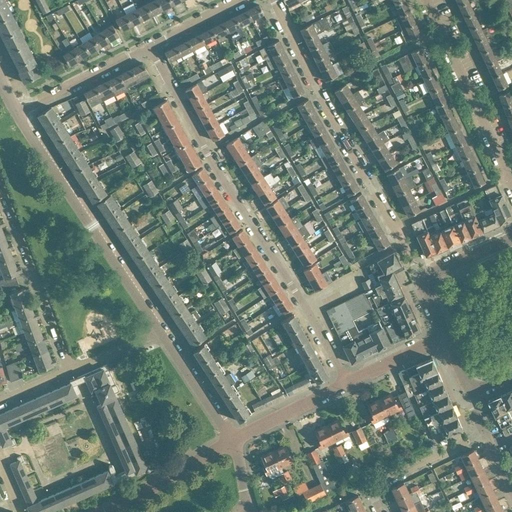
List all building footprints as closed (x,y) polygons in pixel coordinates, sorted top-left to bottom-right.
[(36,63),(5,0),(0,0),(0,32),(17,66),(14,67),(17,73),(19,72),(35,64),(35,63),(36,63)] [(50,11),(44,0),(35,0),(43,14),(50,11)] [(162,10),(156,0),(154,0),(146,4),(152,15),(162,10)] [(173,5),(170,0),(156,0),(162,10),(173,5)] [(297,0),(283,0),(287,8),(299,3),(297,0)] [(357,7),(353,0),(348,0),(353,9),(357,7)] [(409,11),(404,0),(402,0),(395,4),(400,16),(409,11)] [(474,13),(468,1),(459,5),(464,17),(474,13)] [(152,15),(146,4),(135,10),(141,21),(152,15)] [(264,14),(262,10),(259,4),(247,10),(252,20),(264,14)] [(352,16),(347,6),(342,8),(347,18),(352,16)] [(125,15),(126,14),(123,9),(113,15),(121,31),(131,26),(125,15)] [(135,10),(126,14),(125,15),(131,26),(141,21),(135,10)] [(252,20),(247,10),(235,16),(240,26),(252,20)] [(415,23),(409,11),(400,16),(396,18),(402,30),(415,23)] [(511,23),(506,12),(502,14),(508,26),(511,23)] [(480,25),(474,13),(464,17),(470,30),(480,25)] [(240,26),(235,16),(223,22),(228,32),(240,26)] [(330,21),(327,16),(299,29),(305,39),(316,34),(317,34),(329,28),(326,23),(330,21)] [(356,26),(352,16),(347,18),(340,22),(342,26),(349,23),(352,29),(356,26)] [(228,32),(223,22),(211,28),(216,38),(228,32)] [(421,35),(415,23),(402,30),(400,31),(406,42),(421,35)] [(119,35),(112,25),(102,31),(109,42),(119,35)] [(485,37),(491,34),(487,27),(482,30),(480,25),(470,30),(475,41),(485,36),(485,37)] [(216,38),(211,28),(200,34),(204,44),(216,38)] [(109,42),(102,31),(92,37),(99,48),(109,42)] [(204,44),(200,34),(188,40),(192,50),(204,44)] [(322,44),(317,34),(316,34),(305,39),(310,50),(322,44)] [(491,49),(485,37),(485,36),(475,41),(481,53),(491,49)] [(99,48),(92,37),(83,43),(89,54),(99,48)] [(73,49),(66,38),(62,41),(68,52),(63,55),(70,66),(79,60),(73,49)] [(380,55),(375,46),(386,40),(385,38),(374,44),(374,43),(369,45),(375,57),(380,55)] [(192,50),(188,40),(176,46),(181,56),(192,50)] [(284,51),(278,40),(268,45),(273,56),(284,51)] [(89,54),(83,43),(73,49),(79,60),(89,54)] [(315,60),(327,54),(322,44),(310,50),(315,60)] [(240,55),(252,49),(249,45),(238,51),(240,55)] [(181,56),(176,46),(164,52),(169,62),(181,56)] [(502,58),(496,46),(491,49),(481,53),(486,65),(496,60),(497,61),(502,58)] [(427,61),(421,47),(403,55),(410,69),(418,65),(427,61)] [(289,61),(284,51),(273,56),(266,60),(271,70),(278,66),(289,61)] [(332,65),(327,54),(315,60),(320,71),(332,65)] [(217,68),(229,61),(226,57),(214,63),(217,68)] [(205,74),(217,68),(214,63),(208,67),(203,58),(199,60),(204,69),(203,69),(205,74)] [(502,72),(497,61),(496,60),(486,65),(492,77),(502,72)] [(294,72),(289,61),(278,66),(284,77),(294,72)] [(434,74),(427,61),(418,65),(424,79),(434,74)] [(150,76),(146,69),(143,63),(131,69),(138,83),(150,76)] [(40,74),(35,64),(19,72),(24,83),(42,74),(40,74)] [(219,76),(234,68),(232,64),(217,72),(219,76)] [(337,75),(332,65),(320,71),(326,81),(337,75)] [(380,73),(377,68),(371,71),(374,76),(380,73)] [(138,83),(131,69),(119,75),(126,89),(138,83)] [(299,82),(294,72),(284,77),(288,87),(299,82)] [(508,84),(502,72),(492,77),(498,89),(508,85),(508,84)] [(383,79),(381,77),(380,73),(374,76),(377,82),(383,79)] [(407,86),(400,74),(392,77),(387,80),(390,86),(391,86),(394,92),(407,86)] [(424,79),(416,83),(423,96),(430,92),(440,88),(434,74),(424,79)] [(126,89),(119,75),(107,81),(114,94),(115,96),(127,90),(126,89)] [(202,93),(207,90),(202,80),(185,90),(191,100),(202,94),(202,93)] [(114,94),(107,81),(95,87),(102,101),(110,97),(109,96),(114,94)] [(304,92),(299,82),(288,87),(293,97),(304,92)] [(352,94),(346,83),(334,91),(341,101),(352,94)] [(388,89),(385,84),(377,89),(379,93),(388,89)] [(102,101),(95,87),(84,93),(91,107),(102,101)] [(447,101),(440,88),(430,92),(437,106),(447,101)] [(161,98),(157,89),(150,93),(152,96),(148,98),(149,99),(147,100),(149,105),(161,98)] [(347,111),(359,104),(364,100),(358,90),(352,94),(341,101),(347,111)] [(402,90),(395,93),(398,99),(405,96),(402,90)] [(511,103),(511,100),(508,91),(498,94),(503,107),(511,103)] [(208,104),(202,94),(191,100),(196,110),(208,104)] [(259,98),(262,105),(269,102),(266,96),(259,98)] [(131,98),(108,111),(111,117),(134,105),(131,98)] [(314,109),(308,99),(297,105),(300,110),(296,113),(299,118),(303,115),(314,109)] [(172,111),(166,100),(153,107),(160,118),(172,111)] [(453,114),(447,101),(437,106),(443,119),(453,114)] [(511,103),(503,107),(508,119),(511,117),(511,103)] [(214,114),(208,104),(196,110),(202,120),(214,114)] [(365,113),(359,104),(347,111),(353,120),(365,113)] [(73,133),(65,120),(61,123),(51,107),(37,115),(45,128),(44,128),(47,133),(48,132),(56,144),(69,135),(73,133)] [(256,117),(251,107),(247,109),(246,109),(241,111),(242,114),(247,111),(251,119),(256,117)] [(320,120),(314,109),(303,115),(309,125),(320,120)] [(178,121),(172,111),(160,118),(165,128),(178,121)] [(115,123),(126,117),(123,113),(118,116),(118,115),(112,118),(115,123)] [(273,116),(284,132),(289,128),(278,113),(273,116)] [(371,123),(365,113),(353,120),(359,130),(371,123)] [(219,124),(214,114),(202,120),(207,130),(219,124)] [(459,128),(453,114),(443,119),(450,133),(459,128)] [(232,130),(250,120),(248,116),(235,122),(235,123),(230,126),(232,130)] [(270,130),(264,120),(253,127),(259,137),(266,133),(270,130)] [(325,129),(320,120),(309,125),(315,135),(325,129)] [(171,139),(184,132),(178,121),(165,128),(171,139)] [(377,133),(371,123),(359,130),(366,141),(377,133)] [(224,134),(219,124),(207,130),(213,141),(224,134)] [(288,137),(285,132),(283,134),(280,128),(275,131),(281,141),(288,137)] [(465,142),(459,128),(450,133),(456,146),(465,142)] [(320,145),(331,139),(325,129),(315,135),(315,136),(310,140),(315,148),(320,145)] [(384,143),(389,139),(383,130),(378,133),(377,133),(366,141),(372,151),(384,143)] [(177,150),(190,142),(184,132),(171,139),(177,150)] [(244,147),(252,142),(250,138),(247,140),(243,134),(226,144),(232,154),(244,147)] [(74,173),(88,164),(69,135),(56,144),(63,156),(62,157),(65,162),(67,161),(74,173)] [(162,144),(158,139),(154,141),(157,147),(162,144)] [(336,149),(331,139),(320,145),(326,155),(336,149)] [(196,153),(190,142),(177,150),(183,160),(196,153)] [(472,155),(465,142),(456,146),(459,153),(462,159),(472,155)] [(390,153),(384,143),(372,151),(379,160),(390,153)] [(250,157),(244,147),(232,154),(239,164),(250,157)] [(331,165),(342,159),(336,149),(326,155),(321,158),(326,168),(331,165)] [(288,161),(282,150),(278,153),(284,163),(288,161)] [(107,151),(100,154),(103,159),(110,156),(107,151)] [(189,171),(201,164),(202,164),(196,153),(183,160),(189,171)] [(262,163),(256,153),(251,157),(250,157),(239,164),(245,174),(262,163)] [(302,164),(306,162),(302,153),(298,155),(302,164)] [(396,163),(390,153),(379,160),(385,170),(396,163)] [(434,160),(442,157),(441,154),(433,157),(428,159),(435,172),(439,170),(434,160)] [(478,169),(472,155),(462,159),(468,173),(478,169)] [(174,165),(170,159),(166,162),(169,168),(174,165)] [(348,170),(342,159),(331,165),(337,175),(348,170)] [(265,165),(263,163),(262,163),(245,174),(252,184),(263,177),(268,174),(263,167),(265,165)] [(106,193),(88,164),(74,173),(82,185),(81,186),(84,191),(85,190),(93,202),(107,194),(106,193)] [(411,175),(411,176),(419,172),(417,168),(407,173),(403,165),(386,174),(392,185),(411,175)] [(306,173),(302,167),(298,170),(301,176),(306,173)] [(433,177),(428,167),(422,170),(427,180),(433,177)] [(209,178),(203,168),(192,175),(199,185),(209,178)] [(484,182),(478,169),(468,173),(475,187),(484,182)] [(300,181),(294,170),(289,173),(291,176),(293,179),(292,179),(295,184),(300,181)] [(353,179),(348,170),(337,175),(343,185),(353,179)] [(409,189),(416,186),(411,176),(411,175),(392,185),(397,195),(409,189)] [(270,186),(263,177),(252,184),(258,194),(270,186)] [(438,188),(433,177),(427,180),(428,183),(430,182),(434,190),(438,188)] [(216,188),(209,178),(199,185),(205,195),(216,188)] [(358,189),(353,179),(343,185),(348,195),(358,189)] [(454,197),(447,183),(442,186),(449,199),(454,197)] [(189,191),(185,184),(178,189),(182,195),(189,191)] [(308,195),(302,184),(297,187),(304,197),(308,195)] [(511,218),(497,184),(484,190),(486,193),(485,193),(488,200),(499,224),(511,218)] [(276,197),(270,186),(258,194),(265,204),(276,197)] [(318,193),(314,187),(310,190),(313,196),(318,193)] [(211,204),(222,197),(216,188),(205,195),(198,200),(204,209),(211,204)] [(445,200),(438,188),(434,190),(432,191),(434,195),(436,194),(437,195),(432,198),(436,205),(445,200)] [(415,200),(409,189),(397,195),(402,206),(415,200)] [(361,193),(350,199),(356,209),(367,203),(361,193)] [(130,223),(110,194),(97,203),(105,215),(104,216),(107,221),(108,220),(116,232),(130,223)] [(174,202),(170,196),(166,199),(169,205),(174,202)] [(273,217),(288,207),(289,206),(283,196),(266,207),(273,217)] [(228,207),(222,197),(211,204),(214,210),(218,214),(228,207)] [(474,214),(474,213),(474,212),(472,212),(466,198),(456,203),(471,237),(482,232),(474,214)] [(420,210),(415,200),(402,206),(407,217),(420,210)] [(499,224),(488,200),(484,202),(487,209),(483,211),(482,210),(474,213),(474,214),(482,232),(499,224)] [(180,211),(174,202),(169,205),(175,214),(180,211)] [(373,213),(367,203),(356,209),(362,219),(373,213)] [(471,237),(456,203),(445,208),(460,242),(471,237)] [(234,216),(228,207),(218,214),(223,223),(223,224),(234,216)] [(294,216),(288,207),(273,217),(279,226),(294,217),(294,216)] [(460,242),(445,208),(439,211),(447,227),(440,230),(448,247),(460,242)] [(186,221),(180,211),(175,214),(181,224),(186,221)] [(364,231),(378,223),(373,213),(362,219),(357,222),(363,232),(364,231)] [(437,222),(433,214),(429,216),(433,224),(437,222)] [(285,236),(303,225),(296,215),(294,216),(294,217),(279,226),(285,236)] [(241,226),(234,216),(223,224),(223,223),(218,226),(225,236),(241,226)] [(429,235),(427,229),(422,218),(411,224),(426,257),(437,252),(429,235)] [(140,239),(130,223),(116,232),(135,260),(149,251),(146,247),(140,239)] [(384,233),(378,223),(364,231),(369,241),(373,239),(384,233)] [(303,239),(310,234),(304,224),(303,225),(285,236),(292,246),(303,238),(303,239)] [(448,247),(440,230),(436,232),(434,226),(427,229),(429,235),(437,252),(448,247)] [(249,239),(243,229),(232,237),(238,246),(249,239)] [(346,240),(344,237),(343,237),(340,231),(335,234),(341,243),(346,240)] [(389,243),(384,233),(373,239),(379,249),(389,243)] [(7,243),(4,235),(0,236),(0,249),(12,245),(11,242),(7,243)] [(198,241),(194,235),(190,238),(193,243),(198,241)] [(309,248),(303,239),(303,238),(292,246),(298,256),(309,248)] [(256,249),(249,239),(238,246),(233,249),(239,258),(244,255),(245,256),(256,249)] [(203,250),(198,241),(193,243),(199,253),(203,250)] [(0,262),(13,258),(9,249),(13,248),(12,245),(0,249),(0,262)] [(316,258),(309,248),(298,256),(305,266),(316,258)] [(251,266),(262,258),(256,249),(245,256),(251,266)] [(368,264),(367,264),(372,273),(368,275),(372,281),(393,270),(397,268),(402,266),(393,250),(368,264)] [(168,280),(157,264),(153,257),(149,251),(135,260),(143,272),(142,273),(145,278),(147,277),(155,289),(168,280)] [(346,259),(343,254),(338,257),(340,260),(333,264),(335,266),(341,262),(346,259)] [(18,282),(15,275),(18,273),(18,272),(22,271),(20,265),(16,267),(13,258),(0,262),(0,267),(4,278),(0,279),(0,285),(1,289),(18,282)] [(212,264),(208,258),(204,261),(207,267),(212,264)] [(268,268),(262,258),(251,266),(257,276),(268,268)] [(321,274),(315,263),(304,270),(309,281),(321,274)] [(218,274),(222,271),(219,266),(215,269),(212,264),(207,267),(213,277),(218,274)] [(275,278),(268,268),(257,276),(263,285),(275,278)] [(368,298),(399,284),(393,270),(372,281),(374,286),(364,291),(368,298)] [(224,283),(218,274),(213,277),(219,286),(224,283)] [(327,284),(321,274),(309,281),(315,291),(327,284)] [(263,285),(257,289),(264,298),(270,294),(270,295),(281,287),(275,278),(263,285)] [(372,285),(368,278),(362,282),(365,288),(372,285)] [(183,302),(168,280),(155,289),(162,300),(161,301),(164,306),(165,305),(174,317),(187,308),(183,302)] [(30,304),(27,295),(31,294),(29,288),(25,290),(24,288),(21,290),(18,282),(1,289),(4,296),(10,294),(16,310),(30,304)] [(377,307),(404,295),(399,284),(368,298),(371,304),(374,302),(377,307)] [(287,297),(281,287),(270,295),(276,304),(287,297)] [(358,331),(353,320),(374,310),(373,309),(371,304),(368,298),(364,291),(344,301),(327,310),(326,310),(331,320),(343,346),(342,346),(351,363),(351,364),(352,363),(371,354),(390,344),(382,327),(379,321),(358,331)] [(385,325),(412,313),(404,295),(377,307),(373,309),(374,311),(382,327),(385,325)] [(294,306),(287,297),(276,304),(282,314),(294,306)] [(236,303),(232,298),(228,300),(231,306),(236,303)] [(39,314),(37,311),(34,313),(30,304),(16,310),(21,321),(39,314)] [(190,313),(187,308),(174,317),(182,329),(180,330),(183,335),(185,334),(193,346),(206,337),(195,321),(200,317),(195,310),(190,313)] [(420,331),(412,313),(385,325),(394,343),(405,337),(418,332),(420,331)] [(39,327),(35,318),(40,317),(39,314),(21,321),(25,332),(39,327)] [(304,334),(294,314),(282,321),(296,345),(310,338),(307,333),(304,334)] [(247,323),(244,317),(239,320),(242,326),(247,323)] [(16,322),(15,319),(6,322),(5,320),(0,321),(0,328),(7,326),(16,322)] [(253,327),(251,328),(247,323),(242,326),(245,331),(246,331),(249,335),(255,331),(253,327)] [(42,336),(39,327),(25,332),(29,344),(47,338),(46,335),(42,336)] [(47,350),(44,342),(48,340),(47,338),(29,344),(34,356),(47,350)] [(276,352),(268,338),(255,345),(269,369),(278,364),(279,364),(280,363),(277,356),(272,359),(270,355),(276,352)] [(317,359),(310,344),(312,343),(310,338),(296,345),(299,352),(295,354),(294,356),(298,363),(301,364),(304,361),(309,370),(323,363),(320,357),(317,359)] [(252,346),(250,342),(243,346),(245,350),(252,346)] [(220,368),(204,344),(193,351),(205,371),(203,372),(206,377),(220,368)] [(255,350),(252,346),(245,350),(248,354),(255,350)] [(57,363),(54,358),(51,359),(47,350),(34,356),(39,371),(53,366),(53,365),(57,363)] [(437,371),(432,358),(405,369),(398,373),(403,385),(437,371)] [(21,368),(18,361),(13,363),(17,379),(23,377),(21,368)] [(17,379),(13,363),(6,365),(11,382),(17,379)] [(327,376),(324,369),(326,368),(323,363),(309,370),(316,382),(327,376)] [(145,465),(114,394),(119,391),(116,385),(115,385),(106,365),(94,370),(83,375),(85,380),(92,396),(91,396),(93,402),(95,401),(126,471),(116,476),(114,472),(115,471),(113,467),(112,466),(111,465),(110,465),(109,466),(109,467),(109,468),(110,470),(107,471),(112,483),(136,473),(143,470),(144,471),(145,472),(146,472),(147,472),(148,472),(148,471),(149,471),(149,470),(150,470),(150,469),(150,468),(150,467),(149,467),(149,466),(148,466),(147,465),(146,465),(145,465)] [(236,382),(229,372),(225,376),(220,368),(206,377),(209,381),(211,380),(220,394),(218,395),(221,400),(235,391),(231,385),(236,382)] [(251,370),(241,376),(245,382),(255,376),(251,370)] [(442,383),(437,371),(403,385),(406,391),(408,397),(414,394),(442,383)] [(81,393),(76,384),(85,380),(83,375),(67,382),(68,385),(47,394),(52,406),(76,395),(81,393)] [(301,390),(297,383),(293,385),(296,392),(301,390)] [(447,394),(442,383),(414,394),(419,406),(447,394)] [(296,392),(293,385),(288,387),(292,394),(296,392)] [(511,389),(501,395),(509,412),(510,414),(511,414),(511,415),(511,389)] [(250,414),(235,391),(221,400),(224,405),(227,403),(239,422),(250,414)] [(415,414),(408,397),(406,391),(398,395),(408,417),(415,414)] [(52,406),(47,394),(23,404),(28,416),(52,406)] [(402,409),(398,401),(395,402),(390,394),(378,400),(386,416),(387,416),(402,409)] [(452,406),(447,394),(419,406),(424,417),(452,406)] [(509,412),(501,395),(489,401),(502,427),(510,424),(511,426),(503,429),(506,436),(511,433),(511,415),(511,414),(510,414),(509,412)] [(386,416),(378,400),(367,405),(371,414),(369,415),(373,423),(376,428),(386,423),(389,430),(384,432),(389,443),(399,438),(394,429),(393,430),(389,421),(390,420),(387,416),(386,416)] [(28,416),(23,404),(0,414),(0,416),(5,427),(28,416)] [(457,418),(452,406),(424,417),(429,429),(457,418)] [(398,427),(394,418),(390,420),(389,421),(393,430),(394,429),(398,427)] [(462,428),(457,418),(429,429),(434,440),(462,428)] [(349,434),(345,427),(342,428),(338,420),(326,425),(333,442),(349,434)] [(333,442),(326,425),(314,431),(318,440),(317,441),(320,448),(333,442)] [(5,427),(0,428),(0,442),(2,447),(10,443),(11,446),(15,444),(13,439),(10,440),(5,427)] [(367,440),(361,427),(352,431),(358,445),(359,445),(361,450),(369,446),(366,440),(367,440)] [(373,436),(367,439),(370,445),(376,442),(373,436)] [(349,460),(341,444),(336,447),(340,456),(341,456),(345,463),(349,460)] [(296,460),(292,453),(289,454),(285,445),(273,451),(281,468),(296,460)] [(336,488),(324,462),(322,459),(321,460),(315,449),(306,453),(312,465),(320,483),(325,494),(326,494),(326,493),(336,488)] [(478,460),(473,450),(461,456),(465,465),(462,466),(461,464),(454,467),(456,471),(478,460)] [(281,468),(273,451),(261,457),(265,466),(263,467),(267,475),(268,475),(272,479),(279,475),(284,486),(277,489),(282,500),(293,495),(288,482),(283,472),(284,472),(281,468)] [(25,473),(21,463),(23,461),(21,455),(16,457),(18,461),(10,464),(16,477),(25,473)] [(483,471),(478,460),(456,471),(457,474),(464,471),(463,469),(466,467),(471,477),(483,471)] [(112,483),(107,471),(84,481),(89,494),(112,483)] [(287,471),(284,472),(283,472),(288,482),(292,480),(287,471)] [(488,481),(483,471),(471,477),(475,485),(472,487),(471,485),(464,488),(465,491),(488,481)] [(31,487),(25,473),(16,477),(22,491),(31,487)] [(89,494),(84,481),(61,491),(66,504),(89,494)] [(493,491),(488,481),(465,491),(467,495),(477,490),(480,497),(493,491)] [(408,492),(404,482),(391,488),(396,499),(409,493),(408,492)] [(325,494),(320,483),(303,491),(308,503),(325,494)] [(37,500),(31,487),(22,491),(28,504),(37,500)] [(418,501),(420,500),(417,493),(420,492),(419,488),(412,491),(412,490),(408,492),(409,493),(396,499),(401,510),(418,502),(418,501)] [(47,511),(66,504),(61,491),(38,502),(42,511),(47,511)] [(497,501),(493,491),(480,497),(483,503),(484,506),(482,507),(481,505),(474,508),(475,511),(497,501)] [(349,511),(363,506),(358,495),(339,504),(342,511),(349,511)] [(42,511),(38,502),(37,500),(28,504),(28,506),(27,506),(29,511),(42,511)] [(424,511),(429,510),(427,506),(424,508),(420,500),(418,501),(418,502),(401,510),(401,511),(424,511)] [(501,511),(502,511),(497,501),(475,511),(482,511),(483,511),(482,510),(485,508),(487,511),(501,511)]
